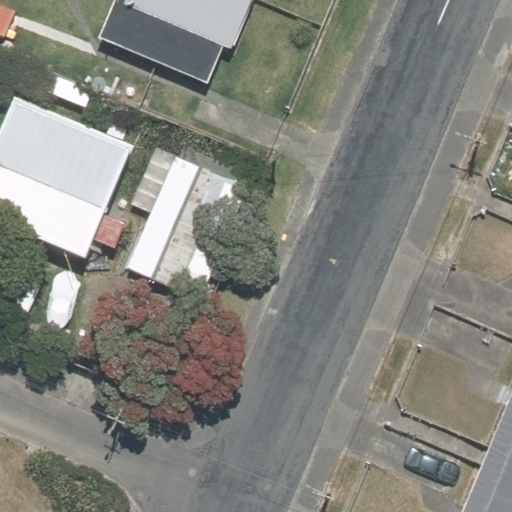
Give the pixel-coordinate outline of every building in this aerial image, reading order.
[(29,0),(0,0),(0,44),(8,48),(29,0)] [(233,63),(260,0),(124,0),(123,3),(116,0),(114,0),(96,43),(206,91),(221,58),(233,63)] [(141,154),(14,97),(0,127),(0,233),(88,273),(141,154)] [(233,179),(178,153),(121,272),(176,298),(233,179)] [(6,268),(0,278),(0,311),(47,336),(66,299),(6,268)] [(511,511),(511,371),(454,511),(511,511)]
